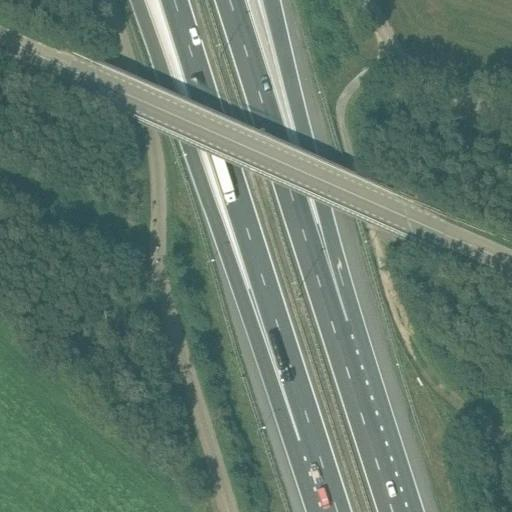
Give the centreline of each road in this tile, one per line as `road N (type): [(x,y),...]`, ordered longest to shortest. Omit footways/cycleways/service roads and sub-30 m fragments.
road 1 (unclassified): [(511,260),(0,36)]
road 2 (unclassified): [(233,511),(163,283),(153,135),(110,0)]
road 3 (motorway): [(136,0),(237,288),(315,444)]
road 4 (motorway): [(176,0),(315,444)]
road 5 (motorway): [(332,327),(230,0)]
road 6 (motorway): [(332,327),(305,145),(269,0)]
road 7 (unclassified): [(393,49),(345,112),(383,256)]
road 8 (motorway): [(393,511),(332,327)]
road 9 (unclassified): [(511,116),(449,89),(393,49)]
